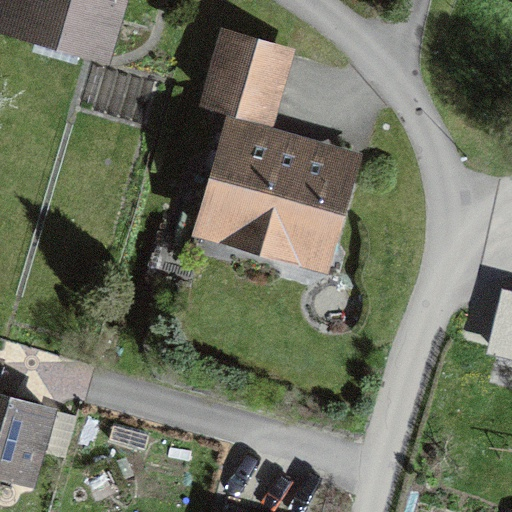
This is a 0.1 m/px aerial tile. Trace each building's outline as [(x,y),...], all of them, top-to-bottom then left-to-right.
[(115,0),(0,0),(0,15),(103,45),(115,0)] [(285,53),(227,37),(209,99),(267,116),(285,53)] [(301,157),(305,143),(280,135),(276,149),(230,136),(207,218),(243,229),(241,238),(244,244),(278,254),(285,250),(290,233),(326,243),(347,170),(301,157)] [(511,293),(502,291),(486,355),(511,361),(511,293)] [(0,361),(0,472),(27,480),(47,409),(0,395),(0,362),(0,361)]
